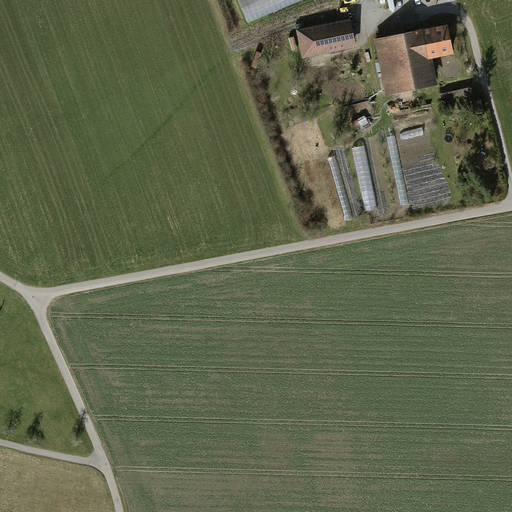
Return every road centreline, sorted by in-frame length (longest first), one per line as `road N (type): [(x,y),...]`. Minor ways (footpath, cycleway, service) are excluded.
road 1 (residential): [(511,206),(41,297),(0,274)]
road 2 (track): [(41,297),(119,511)]
